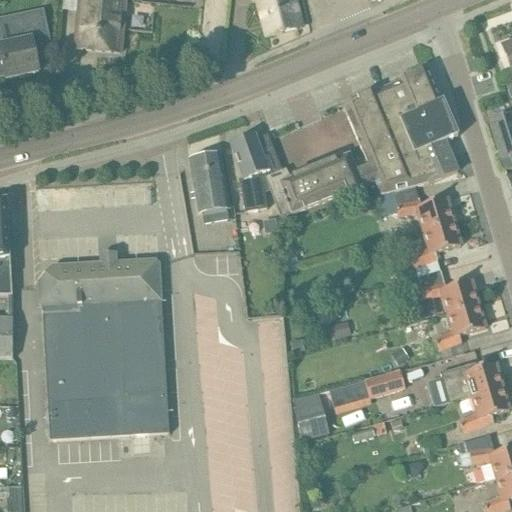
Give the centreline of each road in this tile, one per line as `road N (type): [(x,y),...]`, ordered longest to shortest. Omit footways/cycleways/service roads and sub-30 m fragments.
road 1 (tertiary): [(433,12),(219,97),(0,157)]
road 2 (residential): [(511,272),(433,12)]
road 3 (unknown): [(194,468),(38,482)]
